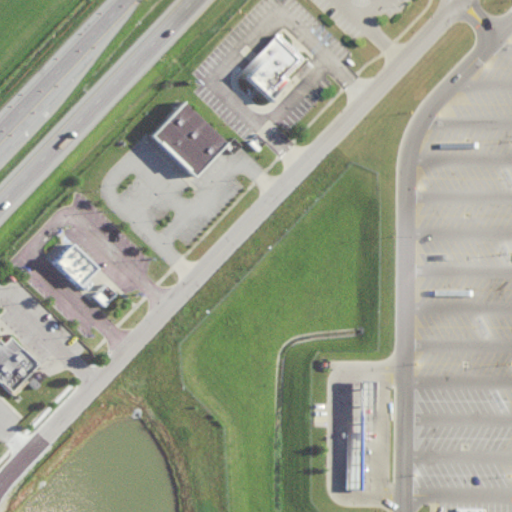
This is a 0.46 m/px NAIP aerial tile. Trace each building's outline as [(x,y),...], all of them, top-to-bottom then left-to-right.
[(251,72),(291,31),(316,56),(275,95),(251,72)] [(156,129),(188,94),(231,136),(198,170),(156,129)] [(59,256),(77,237),(102,260),(84,279),(59,256)] [(0,373),(0,332),(7,339),(14,331),(42,359),(16,386),(5,377),(3,376),(0,373)] [(361,377),(377,376),(378,483),(361,484),(361,377)]
